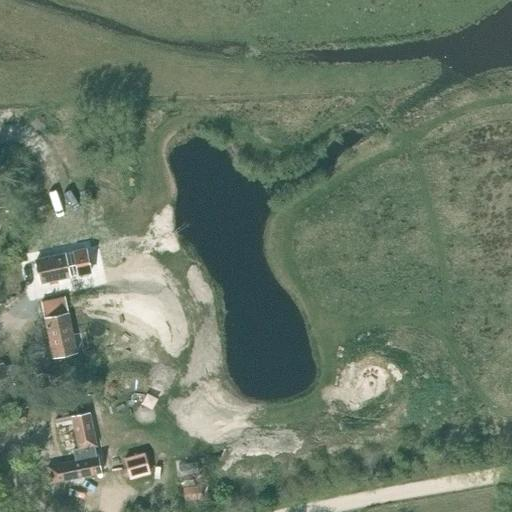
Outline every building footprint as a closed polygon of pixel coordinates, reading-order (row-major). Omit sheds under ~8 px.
[(9,192),(0,193),(0,207),(12,206),(9,192)] [(65,254),(36,261),(41,282),(48,280),(50,289),(59,287),(57,279),(70,276),(65,254)] [(65,296),(40,302),(44,318),(52,358),(76,352),(68,313),(65,296)] [(29,298),(13,302),(16,313),(32,308),(29,298)] [(75,460),(47,466),(50,483),(101,472),(98,455),(95,456),(93,446),(96,446),(89,412),(71,416),(78,449),(73,450),(75,460)] [(144,453),(124,458),(130,479),(150,473),(144,453)] [(196,462),(178,465),(180,477),(198,475),(196,462)]
